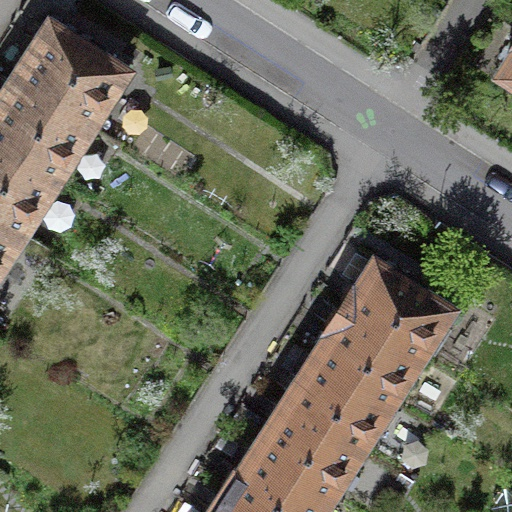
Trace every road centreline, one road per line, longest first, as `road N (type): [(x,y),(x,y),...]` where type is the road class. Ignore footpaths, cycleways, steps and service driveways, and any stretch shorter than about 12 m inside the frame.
road 1 (residential): [(388,129),(141,511)]
road 2 (residential): [(186,0),(388,129)]
road 3 (residential): [(471,0),(388,129)]
road 4 (residential): [(388,129),(511,207)]
